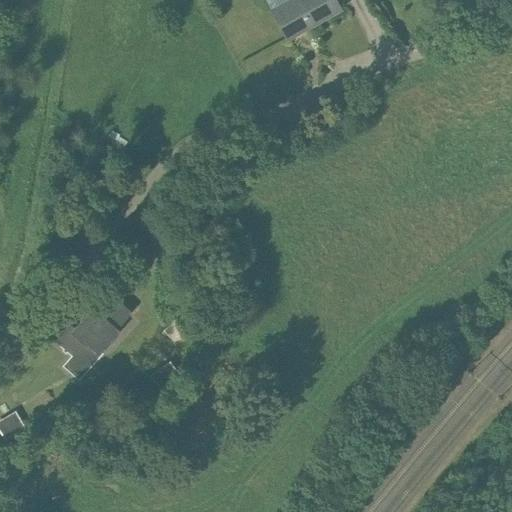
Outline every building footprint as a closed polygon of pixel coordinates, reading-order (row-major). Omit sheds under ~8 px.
[(340,9),(335,0),(288,0),(286,2),(284,0),(265,0),(287,39),(340,9)] [(55,342),(67,353),(71,357),(62,367),(79,381),(103,354),(99,350),(116,331),(113,328),(127,312),(110,296),(95,312),(92,309),(74,328),(71,324),(55,342)] [(182,354),(198,342),(180,318),(163,329),(182,354)] [(162,391),(180,377),(169,362),(150,376),(162,391)] [(0,428),(5,437),(23,427),(14,413),(0,421),(0,428)]
